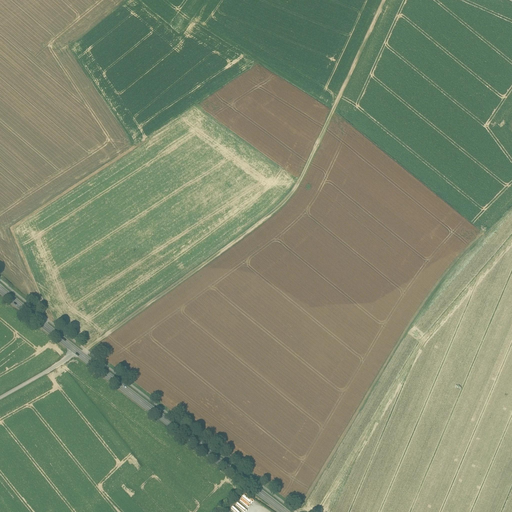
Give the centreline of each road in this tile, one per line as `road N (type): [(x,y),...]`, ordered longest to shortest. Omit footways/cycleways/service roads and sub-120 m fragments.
road 1 (track): [(383,0),(296,187),(78,351)]
road 2 (secondary): [(283,511),(78,351)]
